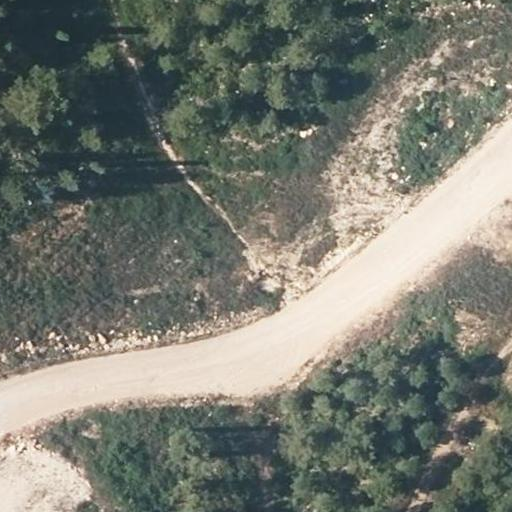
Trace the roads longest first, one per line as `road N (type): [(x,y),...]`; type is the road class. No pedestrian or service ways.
road 1 (primary): [(0,466),(280,275),(511,139)]
road 2 (track): [(416,511),(442,434),(495,343)]
